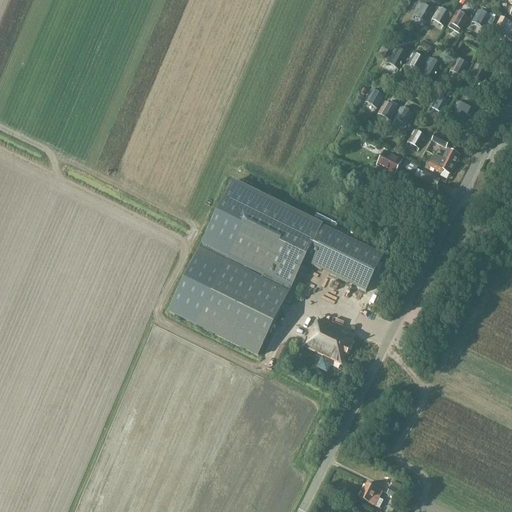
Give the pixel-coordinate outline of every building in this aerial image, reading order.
[(414,16),(425,23),(432,12),(437,4),(429,0),(421,0),(419,4),(421,5),(420,5),(414,16)] [(452,10),(447,7),(444,12),(439,8),(432,20),(443,27),(450,15),(449,15),(452,10)] [(479,10),(472,22),(483,29),(490,17),(479,10)] [(457,12),(448,28),(459,34),(468,19),(457,12)] [(504,45),(511,49),(511,36),(509,35),(511,30),(511,24),(508,22),(508,21),(501,18),(494,30),(502,34),(498,41),(504,45)] [(409,51),(402,47),(399,51),(395,49),(387,63),(398,70),(409,51)] [(412,54),(406,65),(417,72),(424,60),(412,54)] [(444,62),(437,58),(435,62),(429,59),(421,74),(433,80),(441,66),(442,66),(444,62)] [(456,59),(449,71),(462,78),(468,65),(456,59)] [(483,64),(481,68),(475,65),(469,77),(480,83),(489,67),(483,64)] [(371,91),(364,102),(376,109),(382,98),(371,91)] [(436,96),(430,108),(442,114),(450,98),(445,96),(443,99),(436,96)] [(451,114),(462,120),(465,116),(471,118),(474,112),(473,111),(476,106),(466,100),(463,105),(457,102),(451,114)] [(391,102),(389,105),(384,103),(377,114),(389,121),(398,106),(391,102)] [(408,107),(406,111),(401,108),(395,120),(407,126),(415,111),(408,107)] [(414,130),(407,142),(419,149),(426,137),(414,130)] [(435,134),(431,142),(445,150),(450,143),(435,134)] [(437,152),(435,156),(454,165),(459,156),(447,150),(444,156),(437,152)] [(384,152),(376,166),(394,176),(402,161),(384,152)] [(429,168),(437,172),(439,169),(450,175),(454,165),(435,156),(429,168)] [(408,170),(407,172),(413,175),(417,168),(405,162),(402,167),(408,170)] [(424,172),(420,179),(436,187),(440,180),(424,172)] [(232,182),(168,312),(195,326),(258,356),(285,302),(289,304),(300,283),(296,281),(304,263),(322,227),(232,182)] [(322,227),(304,263),(365,293),(383,257),(322,227)] [(312,327),(303,347),(322,356),(319,363),(330,368),(333,361),(341,365),(354,338),(317,319),(313,327),(312,327)] [(393,482),(386,495),(399,502),(403,493),(405,488),(393,482)] [(383,493),(366,484),(359,498),(375,507),(383,493)]
